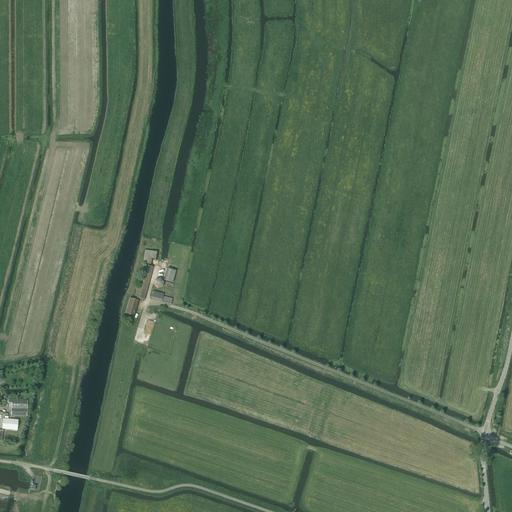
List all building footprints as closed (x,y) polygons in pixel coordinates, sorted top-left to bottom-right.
[(156,260),(157,252),(145,250),(143,264),(151,265),(152,259),(156,260)] [(144,300),(153,267),(144,265),(135,297),(144,300)] [(173,283),(176,271),(167,269),(164,280),(173,283)] [(157,289),(162,287),(164,282),(160,279),(155,280),(154,285),(157,289)] [(171,305),(173,299),(163,297),(163,295),(153,293),(151,300),(171,305)] [(134,316),(138,301),(130,298),(126,314),(134,316)] [(27,416),(27,400),(8,400),(8,403),(12,403),(11,416),(27,416)]
